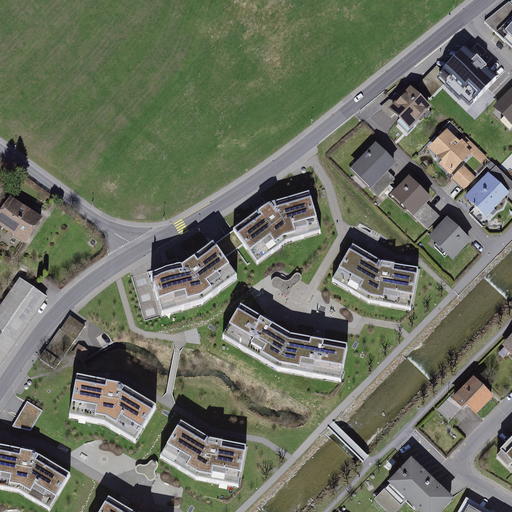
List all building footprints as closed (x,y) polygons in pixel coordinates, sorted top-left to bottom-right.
[(511,6),(511,5),(490,26),(511,48),(511,6)] [(440,69),(475,105),(510,77),(472,42),(440,69)] [(433,101),(450,83),(437,71),(420,89),(433,101)] [(434,113),(416,94),(414,92),(407,99),(409,101),(399,110),(398,108),(392,114),(394,115),(412,134),(434,113)] [(511,95),(497,111),(511,124),(511,95)] [(433,149),(446,162),(442,166),(454,178),(458,174),(465,165),(476,156),(484,164),(490,158),(470,138),(465,143),(452,130),(433,149)] [(400,168),(380,148),(353,175),(373,195),(400,168)] [(479,178),(465,165),(454,178),(467,190),(479,178)] [(498,167),(491,174),(468,198),(490,220),(511,197),(511,194),(503,186),(510,179),(498,167)] [(413,179),(395,198),(417,219),(418,218),(431,205),(435,200),(413,179)] [(312,203),(310,195),(267,207),(234,231),(238,236),(249,252),(255,261),(276,244),(285,239),(303,233),(319,229),(316,215),(312,203)] [(0,223),(29,243),(44,220),(13,200),(0,220),(0,223)] [(443,217),(431,205),(418,218),(431,230),(443,217)] [(450,222),(432,241),(456,264),(474,244),(450,222)] [(182,311),(203,305),(215,296),(237,279),(231,273),(220,259),(213,247),(185,269),(153,279),(157,296),(161,311),(162,316),(182,311)] [(384,265),(353,247),(345,261),(341,272),(331,283),(347,291),(370,303),(385,306),(411,311),(414,300),(416,283),(418,271),(384,265)] [(0,365),(47,297),(20,278),(0,306),(0,365)] [(255,357),(279,371),(315,378),(341,382),(344,370),(347,353),(348,348),(318,342),(291,337),(266,323),(240,307),(239,310),(226,334),(223,339),(238,348),(255,357)] [(59,327),(40,358),(57,369),(85,326),(70,316),(62,329),(59,327)] [(89,351),(78,344),(71,354),(83,362),(89,351)] [(120,383),(76,374),(76,380),(72,400),(69,415),(83,417),(95,418),(103,420),(114,425),(125,432),(135,437),(142,426),(153,409),(155,404),(120,383)] [(464,410),(468,406),(477,415),(495,397),(475,378),(457,396),(453,400),(464,410)] [(43,411),(27,401),(12,426),(32,430),(43,411)] [(180,451),(175,457),(187,465),(193,468),(209,478),(223,484),(235,486),(248,486),(253,476),(257,465),(257,453),(233,449),(198,430),(191,436),(180,451)] [(511,440),(500,453),(511,463),(511,440)] [(38,455),(0,448),(0,489),(3,490),(19,493),(38,504),(46,508),(50,511),(54,504),(61,493),(71,475),(38,455)] [(439,511),(451,501),(411,462),(375,500),(387,511),(395,511),(407,500),(419,511),(439,511)] [(130,511),(108,500),(100,511),(130,511)]
